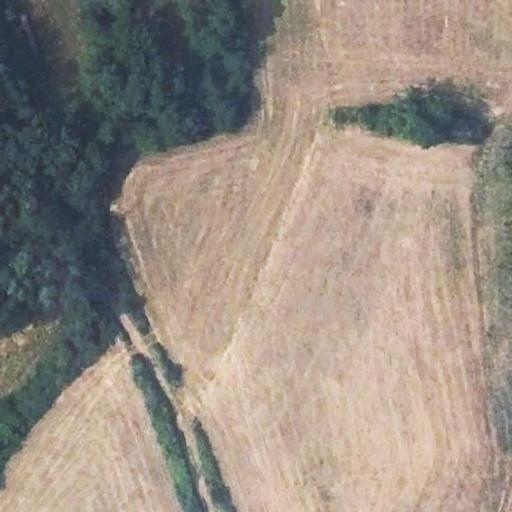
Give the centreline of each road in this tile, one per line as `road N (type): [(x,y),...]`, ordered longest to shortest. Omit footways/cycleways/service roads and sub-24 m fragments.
road 1 (track): [(207,511),(180,425),(143,349),(0,124)]
road 2 (track): [(180,425),(288,175),(308,109),(345,87)]
